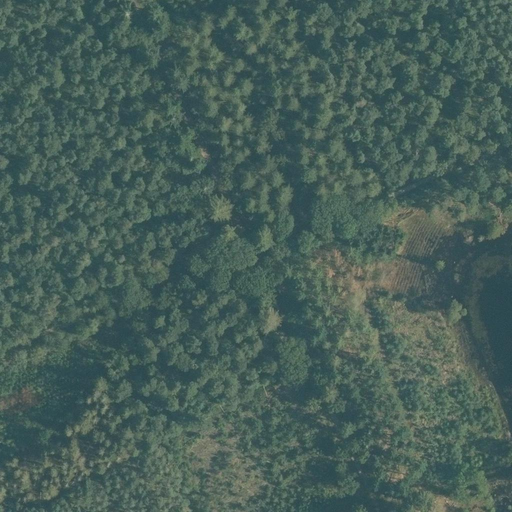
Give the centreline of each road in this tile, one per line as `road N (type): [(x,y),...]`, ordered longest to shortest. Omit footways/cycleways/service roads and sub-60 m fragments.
road 1 (track): [(139,0),(375,492)]
road 2 (track): [(486,154),(0,352)]
